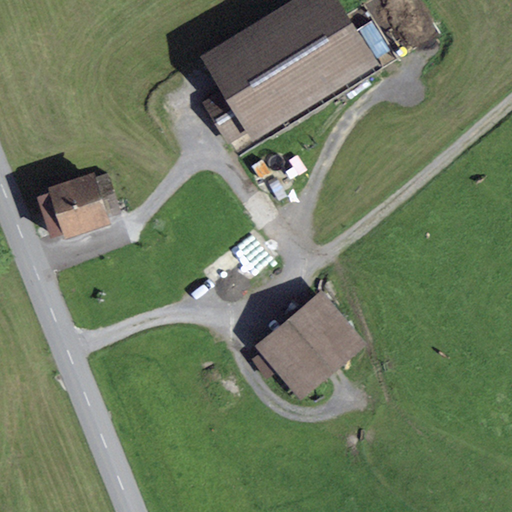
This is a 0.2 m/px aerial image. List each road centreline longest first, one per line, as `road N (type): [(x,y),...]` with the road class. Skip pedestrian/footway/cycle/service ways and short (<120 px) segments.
road 1 (track): [(511,102),(293,284),(66,348)]
road 2 (tertiary): [(133,511),(0,179)]
